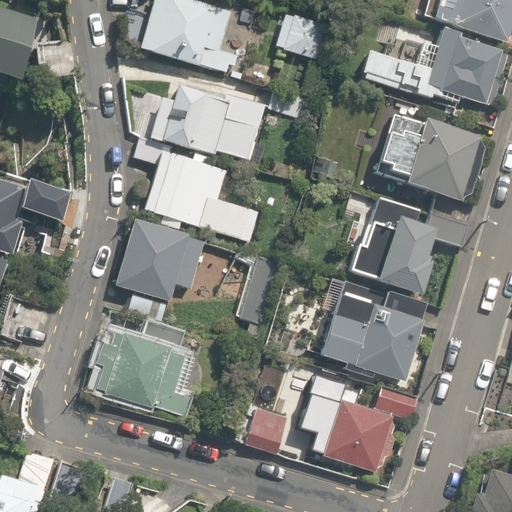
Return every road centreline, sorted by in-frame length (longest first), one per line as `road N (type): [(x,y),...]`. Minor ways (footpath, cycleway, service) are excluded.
road 1 (residential): [(81,0),(100,133),(99,200),(85,283),(43,414),(353,511)]
road 2 (residential): [(419,511),(511,203)]
